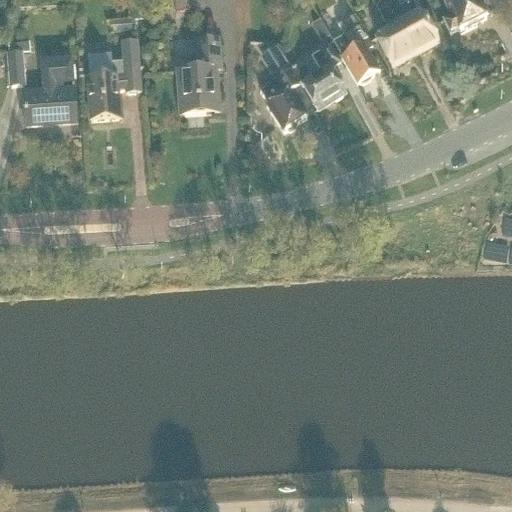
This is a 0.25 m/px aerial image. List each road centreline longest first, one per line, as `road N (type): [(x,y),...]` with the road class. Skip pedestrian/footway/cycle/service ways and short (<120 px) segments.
road 1 (tertiary): [(0,239),(173,235),(273,208)]
road 2 (tertiary): [(273,208),(0,225)]
road 3 (tertiary): [(273,208),(393,173),(511,118)]
